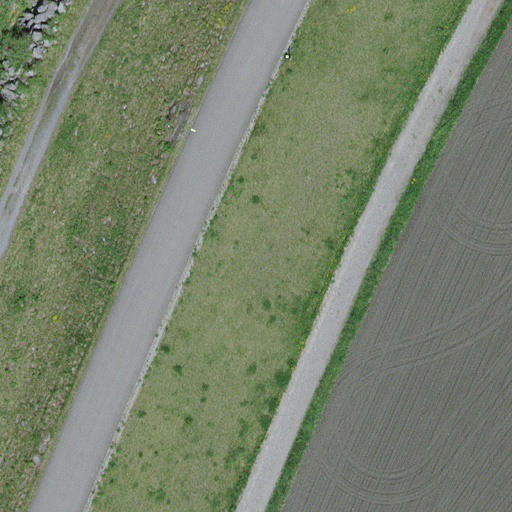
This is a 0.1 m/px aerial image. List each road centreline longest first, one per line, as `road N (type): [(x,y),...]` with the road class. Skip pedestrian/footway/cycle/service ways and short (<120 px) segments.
road 1 (track): [(491,0),(427,110),(249,511)]
road 2 (unclassified): [(288,0),(204,161),(54,511)]
road 3 (track): [(0,241),(104,0)]
